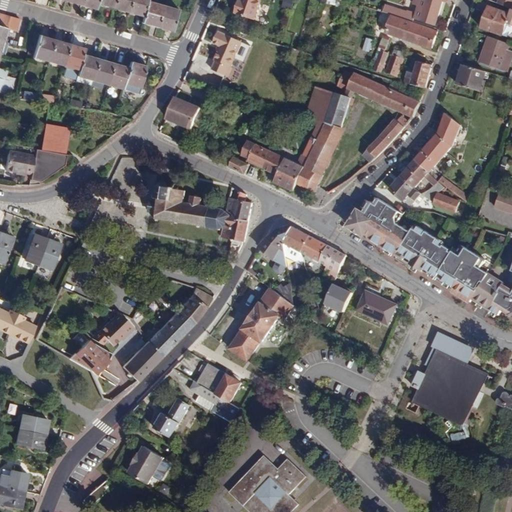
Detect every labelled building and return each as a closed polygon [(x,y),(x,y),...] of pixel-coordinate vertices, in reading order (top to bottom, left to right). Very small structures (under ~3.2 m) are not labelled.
[(82,0),(81,5),(96,10),(98,4),(98,0),(82,0)] [(98,0),(98,4),(113,8),(115,0),(98,0)] [(115,0),(113,8),(128,12),(131,0),(115,0)] [(143,17),(148,0),(131,0),(128,12),(143,17)] [(163,5),(148,0),(143,17),(142,23),(157,27),(163,5)] [(241,0),(240,3),(238,2),(234,13),(254,20),(261,0),(241,0)] [(443,0),(417,0),(416,5),(419,6),(417,14),(415,20),(436,26),(443,2),(443,0)] [(163,5),(157,27),(172,31),(178,9),(163,5)] [(384,13),(410,21),(411,14),(386,5),(384,13)] [(511,13),(511,14),(490,7),(482,28),(511,37),(511,13)] [(0,14),(0,26),(7,28),(10,17),(0,14)] [(438,32),(392,17),(387,33),(433,48),(438,32)] [(218,33),(213,46),(221,49),(214,64),(215,65),(212,73),(226,78),(230,69),(232,70),(243,44),(218,33)] [(32,57),(47,62),(53,40),(38,35),(32,57)] [(391,38),(384,36),(379,50),(381,51),(374,70),(382,72),(389,53),(385,52),(391,38)] [(510,44),(490,37),(481,62),(501,69),(508,71),(511,60),(511,50),(508,50),(510,44)] [(47,62),(62,66),(68,44),(53,40),(47,62)] [(62,66),(77,70),(82,54),(84,48),(68,44),(62,66)] [(397,56),(398,56),(399,51),(395,49),(386,73),(390,75),(397,56)] [(82,54),(77,70),(76,76),(91,81),(98,59),(82,54)] [(404,59),(398,56),(397,56),(390,75),(397,78),(404,59)] [(91,81),(106,85),(113,63),(98,59),(91,81)] [(426,88),(433,65),(418,61),(415,74),(409,72),(406,82),(426,88)] [(128,68),(124,84),(139,88),(146,66),(130,62),(128,68)] [(122,90),(124,84),(128,68),(113,63),(106,85),(122,90)] [(481,91),(486,72),(465,65),(458,85),(481,91)] [(349,88),(355,75),(344,71),(337,87),(348,92),(349,88)] [(356,74),(355,75),(349,88),(354,90),(385,104),(415,117),(421,103),(410,98),(413,91),(403,87),(402,89),(392,85),(390,89),(356,74)] [(0,95),(12,97),(18,79),(5,76),(4,80),(0,79),(0,95)] [(317,120),(327,123),(342,128),(349,105),(352,106),(355,99),(352,98),(352,96),(347,94),(346,93),(345,95),(316,87),(307,117),(317,120)] [(176,98),(168,119),(193,129),(195,126),(200,128),(205,114),(200,112),(202,109),(176,98)] [(447,113),(440,133),(453,146),(462,125),(447,113)] [(363,155),(372,163),(376,159),(392,144),(410,123),(402,116),(398,121),(396,119),(382,135),(363,155)] [(260,145),(251,162),(278,175),(275,182),(294,191),(298,184),(306,167),(327,123),(317,120),(301,153),(299,153),(295,162),(260,145)] [(342,128),(327,123),(306,167),(323,175),(346,129),(342,128)] [(45,124),(40,150),(58,153),(63,127),(45,124)] [(58,153),(65,154),(70,128),(63,127),(58,153)] [(432,142),(446,154),(453,146),(440,133),(432,142)] [(236,154),(251,162),(260,145),(237,134),(230,149),(237,152),(236,154)] [(230,167),(235,158),(195,139),(192,149),(230,167)] [(432,142),(416,160),(430,172),(439,182),(445,177),(443,176),(442,178),(432,170),(446,154),(432,142)] [(36,149),(34,156),(31,174),(30,180),(41,182),(65,165),(67,155),(65,154),(58,153),(40,150),(36,149)] [(5,170),(31,174),(34,156),(8,151),(5,170)] [(416,160),(401,177),(416,189),(430,172),(416,160)] [(323,175),(306,167),(298,184),(315,192),(317,190),(324,175),(323,175)] [(416,189),(401,177),(391,189),(405,201),(410,195),(416,201),(417,199),(421,194),(422,194),(416,189)] [(445,177),(439,182),(450,190),(467,201),(471,196),(445,177)] [(227,216),(228,207),(222,209),(200,205),(202,198),(199,197),(199,196),(198,195),(196,195),(195,196),(192,196),(190,203),(184,202),(186,190),(180,190),(180,188),(176,188),(177,184),(174,183),(173,187),(167,186),(166,182),(163,181),(160,181),(158,185),(161,190),(159,196),(155,195),(155,198),(158,199),(157,203),(155,213),(154,218),(156,218),(156,221),(158,221),(158,219),(218,228),(224,227),(227,216)] [(228,207),(227,216),(249,222),(253,203),(245,201),(247,195),(237,189),(234,199),(230,197),(228,207)] [(438,193),(435,203),(450,209),(457,212),(461,202),(438,193)] [(511,212),(511,196),(501,193),(496,207),(511,212)] [(496,295),(503,284),(504,282),(489,273),(481,268),(483,265),(486,260),(464,245),(460,251),(455,247),(452,250),(444,244),(445,242),(416,225),(412,232),(398,223),(404,214),(379,198),(375,204),(371,201),(370,202),(366,209),(363,213),(359,211),(352,221),(353,225),(353,228),(355,229),(360,232),(387,249),(394,253),(397,255),(399,252),(414,261),(432,272),(439,277),(446,281),(453,285),(456,287),(453,290),(465,298),(467,294),(474,298),(491,309),(499,297),(496,295)] [(155,213),(157,203),(150,201),(149,207),(149,211),(155,213)] [(227,216),(224,227),(222,237),(235,241),(245,243),(249,222),(227,216)] [(286,245),(295,228),(292,226),(286,227),(279,230),(266,240),(263,244),(286,258),(281,243),(286,245)] [(281,243),(286,258),(301,252),(310,236),(295,228),(286,245),(281,243)] [(13,238),(0,233),(0,261),(4,263),(13,238)] [(60,244),(34,235),(25,260),(51,269),(60,244)] [(347,256),(310,236),(301,252),(340,272),(347,256)] [(340,272),(327,266),(325,269),(328,271),(326,276),(336,281),(340,272)] [(451,289),(453,285),(446,281),(443,284),(451,289)] [(326,303),(345,311),(354,293),(334,284),(326,303)] [(511,289),(503,284),(496,295),(499,297),(491,309),(493,310),(499,314),(500,315),(504,309),(511,314),(511,289)] [(192,297),(207,307),(213,298),(195,286),(192,297)] [(255,351),(263,342),(280,316),(286,320),(296,305),(271,289),(235,342),(230,349),(248,361),(253,354),(255,351)] [(172,305),(156,290),(153,293),(168,308),(172,305)] [(381,299),(366,292),(358,311),(389,324),(398,305),(382,298),(381,299)] [(196,321),(207,307),(192,297),(188,294),(188,296),(191,298),(126,364),(125,365),(123,367),(129,373),(132,375),(138,381),(196,321)] [(465,298),(472,302),(474,298),(467,294),(465,298)] [(0,329),(28,343),(36,326),(24,320),(25,316),(10,309),(9,313),(0,308),(0,329)] [(134,328),(120,313),(118,312),(99,331),(113,346),(124,334),(125,337),(134,328)] [(70,358),(80,365),(89,370),(90,372),(91,371),(97,375),(103,362),(106,365),(109,362),(108,361),(112,354),(88,340),(70,358)] [(487,374),(438,351),(414,401),(446,415),(459,430),(459,432),(461,431),(461,430),(471,427),(471,428),(474,427),(472,423),(473,405),(487,374)] [(173,369),(195,382),(216,394),(231,403),(242,383),(190,352),(173,369)] [(102,369),(106,365),(103,362),(97,375),(102,369)] [(216,394),(195,382),(190,390),(201,395),(197,403),(232,423),(241,409),(231,403),(216,394)] [(506,391),(503,393),(500,400),(497,400),(496,402),(496,404),(497,406),(503,408),(506,407),(511,410),(511,394),(510,396),(509,396),(508,393),(506,391)] [(191,405),(180,399),(169,416),(164,413),(155,428),(172,438),(191,405)] [(258,411),(263,403),(257,399),(252,408),(258,411)] [(48,420),(22,415),(17,444),(42,449),(48,420)] [(168,454),(149,442),(145,450),(143,448),(136,458),(139,460),(134,467),(153,479),(159,468),(163,470),(165,466),(162,464),(168,454)] [(280,471),(279,470),(279,469),(265,456),(239,483),(228,492),(235,498),(239,495),(246,501),(242,505),(249,511),(290,511),(299,504),(289,494),(306,476),(287,459),(280,466),(283,468),(280,471)] [(0,479),(0,503),(20,508),(27,474),(19,472),(20,466),(13,465),(12,471),(10,470),(9,477),(1,476),(0,479)] [(111,472),(86,491),(91,499),(117,481),(111,472)] [(239,495),(235,498),(242,505),(246,501),(239,495)]
